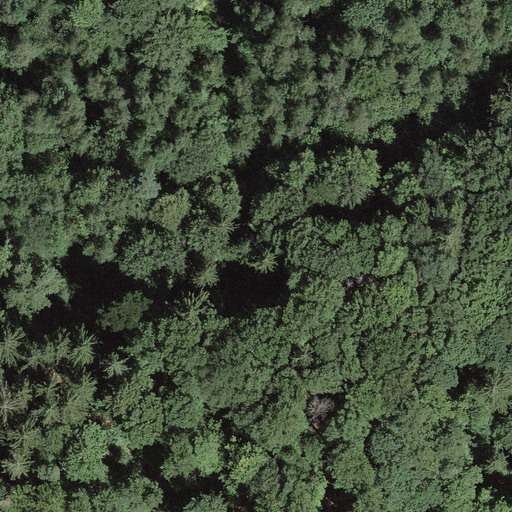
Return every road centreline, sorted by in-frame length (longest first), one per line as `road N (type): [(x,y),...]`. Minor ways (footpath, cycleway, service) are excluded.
road 1 (track): [(486,0),(470,244),(354,511)]
road 2 (track): [(26,511),(3,471),(28,359),(0,266)]
